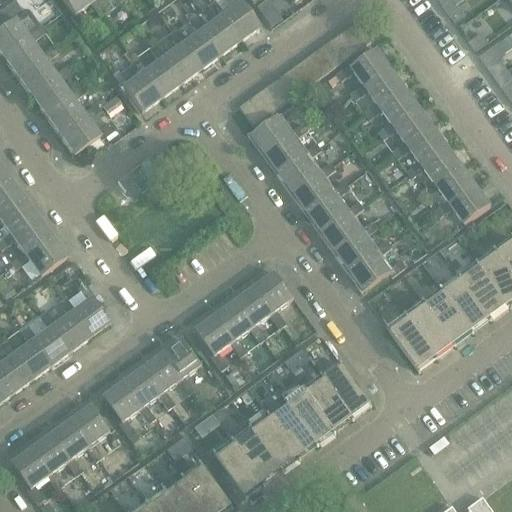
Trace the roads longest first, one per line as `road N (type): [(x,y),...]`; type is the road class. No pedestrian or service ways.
road 1 (residential): [(400,416),(273,234)]
road 2 (residential): [(511,179),(388,0)]
road 3 (residential): [(187,117),(353,0)]
road 4 (residential): [(0,435),(140,329)]
road 5 (residential): [(140,329),(273,234)]
road 6 (residential): [(51,206),(187,117)]
road 7 (residential): [(269,511),(400,416)]
road 8 (residential): [(140,329),(51,206)]
road 9 (residential): [(273,234),(187,117)]
road 10 (residential): [(400,416),(511,334)]
